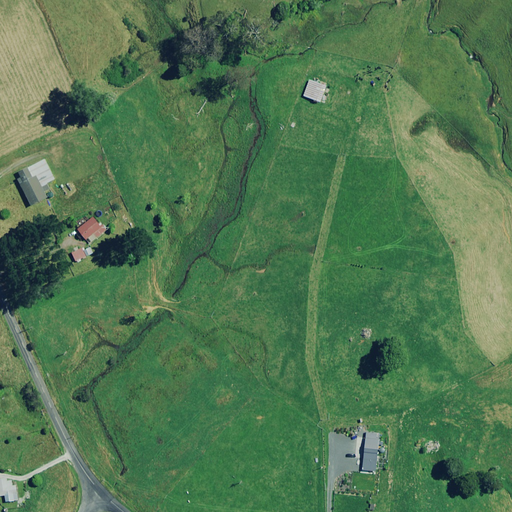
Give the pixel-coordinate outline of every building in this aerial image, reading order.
[(326,86),(309,80),(303,96),(320,102),(326,86)] [(45,192),(50,189),(47,183),(55,179),(45,159),(28,168),(18,173),(20,177),(17,179),(31,206),(47,197),(45,192)] [(104,232),(93,217),(78,229),(89,244),(104,232)] [(76,261),(93,253),(91,248),(83,251),(82,249),(72,253),(76,261)] [(380,466),(357,462),(354,479),(377,483),(380,466)] [(7,481),(6,478),(0,479),(0,495),(5,495),(6,502),(18,500),(16,486),(12,486),(11,481),(7,481)]
